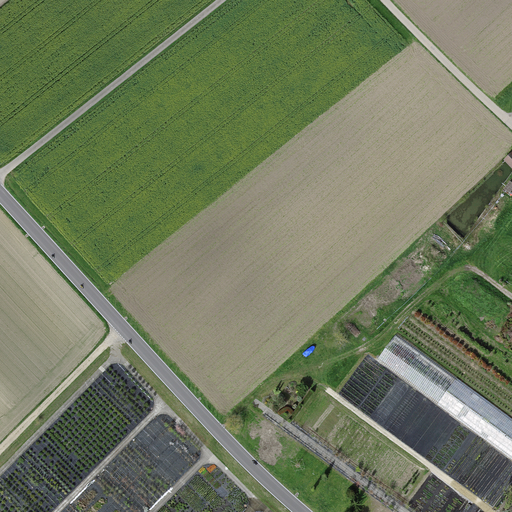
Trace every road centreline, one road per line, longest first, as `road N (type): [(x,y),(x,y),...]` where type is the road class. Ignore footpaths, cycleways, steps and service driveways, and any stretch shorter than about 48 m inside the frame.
road 1 (secondary): [(0,194),(215,430),(303,511)]
road 2 (track): [(222,0),(0,176)]
road 3 (residential): [(511,124),(384,0)]
road 4 (track): [(0,448),(119,327)]
